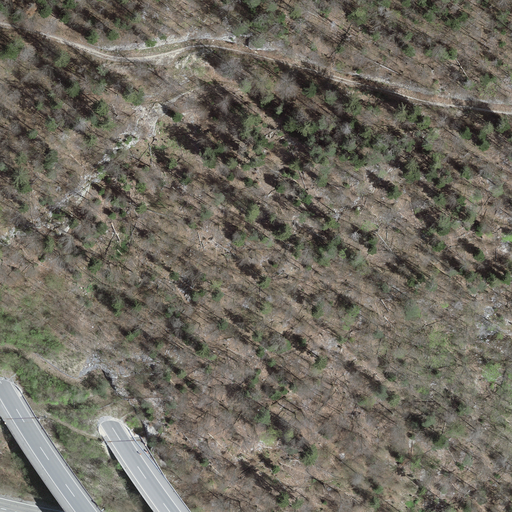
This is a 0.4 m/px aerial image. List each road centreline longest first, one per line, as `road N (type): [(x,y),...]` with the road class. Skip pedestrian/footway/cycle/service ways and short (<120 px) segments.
road 1 (track): [(0,24),(141,60),(211,45),(353,84),(511,111)]
road 2 (motorway): [(170,511),(76,366),(0,197)]
road 3 (motorway): [(0,383),(86,511)]
